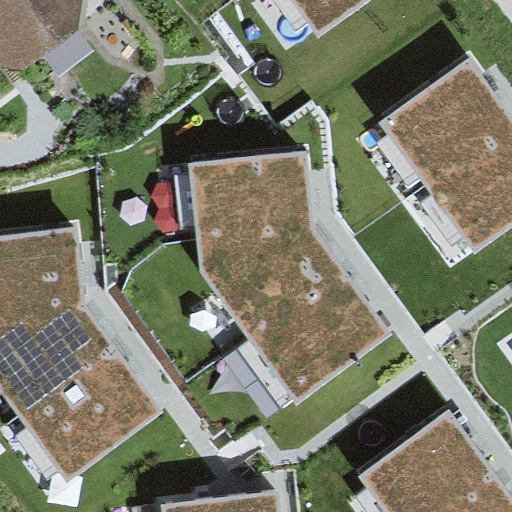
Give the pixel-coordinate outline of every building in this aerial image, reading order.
[(84,0),(0,0),(0,65),(24,69),(45,54),(61,75),(95,49),(80,29),(84,0)] [(292,0),(319,36),(367,0),(292,0)] [(511,113),(472,57),(381,122),(476,254),(511,228),(511,113)] [(310,154),(190,164),(202,273),(297,406),(395,336),(317,226),(310,154)] [(75,231),(0,240),(0,381),(69,476),(161,409),(85,305),(75,231)] [(511,511),(511,503),(447,416),(364,477),(389,511),(511,511)] [(277,511),(275,494),(162,511),(277,511)]
